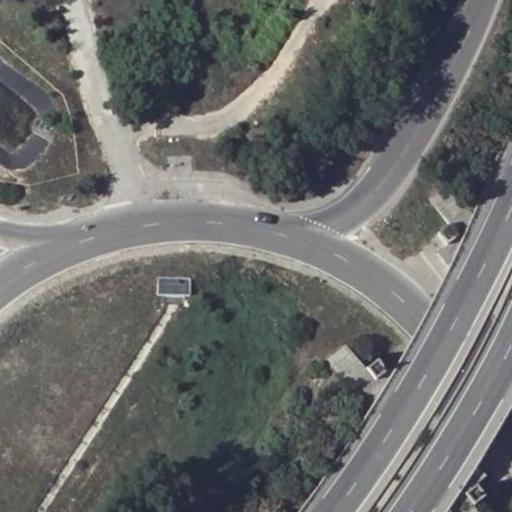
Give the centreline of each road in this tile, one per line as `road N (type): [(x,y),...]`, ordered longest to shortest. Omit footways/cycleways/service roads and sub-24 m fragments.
road 1 (trunk): [(511,203),(423,379),(335,511)]
road 2 (trunk): [(481,0),(389,182),(361,206),(301,234)]
road 3 (secondary): [(511,400),(413,303),(367,267),(301,234)]
road 4 (secondary): [(301,234),(265,221),(203,216),(142,223),(50,250)]
road 5 (trunk): [(408,511),(511,345)]
